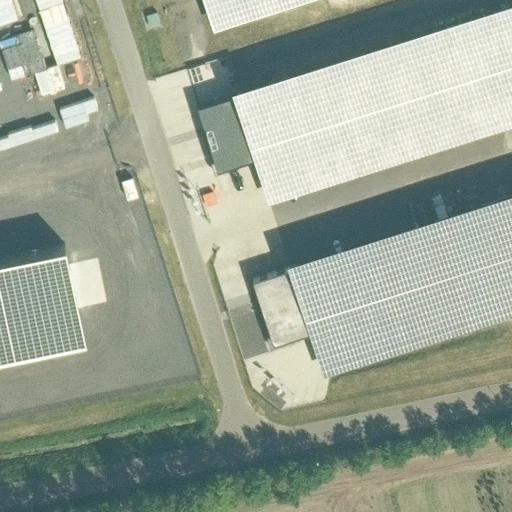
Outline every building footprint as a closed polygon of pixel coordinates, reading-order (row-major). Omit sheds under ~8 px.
[(77,0),(28,0),(19,3),(32,43),(85,27),(81,14),(82,14),(77,0)] [(206,0),(214,25),(293,0),(206,0)] [(511,0),(502,0),(234,85),(271,200),(511,123),(511,0)] [(82,63),(94,61),(90,39),(78,41),(82,63)] [(57,106),(62,123),(99,113),(94,95),(57,106)] [(511,185),(292,256),(329,370),(511,312),(511,185)] [(0,358),(76,344),(58,245),(0,255),(0,358)]
